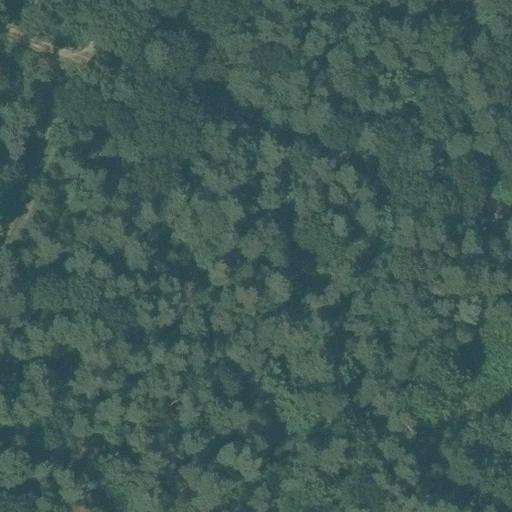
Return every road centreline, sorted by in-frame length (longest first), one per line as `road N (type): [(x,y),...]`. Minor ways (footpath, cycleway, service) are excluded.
road 1 (track): [(511,214),(0,20)]
road 2 (track): [(0,260),(103,0)]
